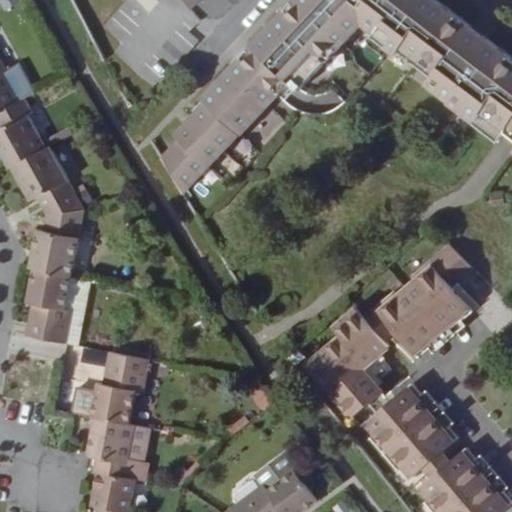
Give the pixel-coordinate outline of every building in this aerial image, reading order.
[(296,0),(252,50),(252,51),(237,66),(206,99),(209,103),(179,133),(185,140),(168,158),(188,190),(240,132),(243,135),(281,94),(294,80),(300,87),(302,89),(360,27),(364,23),(378,34),(375,37),(387,45),(387,49),(396,55),(399,51),(432,77),(426,83),(448,99),(445,102),(497,142),(502,136),(511,121),(511,56),(436,0),(296,0)] [(189,0),(195,10),(204,0),(189,0)] [(364,23),(360,27),(375,37),(378,34),(364,23)] [(233,62),(237,66),(252,51),(248,47),(233,62)] [(0,114),(20,103),(4,74),(9,72),(0,56),(0,114)] [(294,80),(281,94),(287,99),(300,87),(294,80)] [(35,113),(27,99),(20,103),(0,114),(0,126),(2,130),(0,131),(0,144),(14,168),(15,167),(49,148),(31,116),(35,113)] [(511,121),(502,136),(511,143),(511,121)] [(15,167),(34,201),(41,197),(52,216),(88,209),(53,146),(49,148),(15,167)] [(89,209),(88,209),(52,216),(48,231),(42,230),(34,267),(39,269),(76,276),(89,209)] [(479,267),(456,244),(446,252),(469,277),(479,267)] [(469,277),(446,252),(418,277),(422,282),(413,291),(404,298),(400,293),(370,319),(348,339),(352,344),(319,371),(360,419),(362,418),(370,427),(377,421),(386,433),(415,465),(424,476),(436,465),(455,449),(471,435),(462,424),(456,428),(443,413),(430,398),(435,394),(425,382),(409,396),(401,403),(400,404),(387,389),(375,374),(376,367),(391,354),(399,348),(395,343),(405,334),(427,359),(438,349),(433,343),(448,329),(463,316),(468,321),(479,311),(466,297),(459,288),(458,287),(469,277)] [(69,309),(76,276),(39,269),(31,303),(37,305),(31,336),(70,344),(77,311),(69,309)] [(95,280),(76,276),(69,309),(77,311),(70,344),(71,344),(83,346),(95,280)] [(422,282),(418,277),(409,286),(413,291),(422,282)] [(464,283),(459,288),(466,297),(472,292),(464,283)] [(413,291),(409,286),(400,293),(404,298),(413,291)] [(341,331),(348,339),(370,319),(363,312),(341,331)] [(472,325),(468,321),(463,316),(448,329),(457,340),(472,325)] [(442,354),(457,340),(448,329),(433,343),(438,349),(442,354)] [(316,367),(319,371),(352,344),(348,339),(338,348),(335,345),(315,362),(317,366),(316,367)] [(135,357),(155,361),(158,345),(138,341),(135,357)] [(150,396),(156,361),(155,361),(135,357),(116,353),(110,385),(104,384),(98,419),(102,420),(135,427),(142,394),(150,396)] [(396,361),(391,354),(376,367),(375,374),(387,389),(393,384),(388,378),(394,371),(390,366),(396,361)] [(440,389),(435,394),(430,398),(443,413),(453,405),(440,389)] [(396,397),(401,403),(409,396),(404,390),(396,397)] [(453,405),(443,413),(456,428),(462,424),(467,420),(453,405)] [(142,428),(135,427),(102,420),(95,459),(103,461),(101,474),(104,474),(136,481),(139,467),(134,466),(142,428)] [(142,428),(136,460),(150,463),(157,431),(142,428)] [(407,472),(415,465),(386,433),(379,439),(407,472)] [(480,445),(464,459),(445,476),(433,486),(441,496),(455,511),(511,511),(511,492),(499,478),(485,462),(490,458),(480,445)] [(464,459),(455,449),(436,465),(445,476),(464,459)] [(495,453),(490,458),(485,462),(499,478),(509,469),(495,453)] [(511,472),(509,469),(499,478),(511,492),(511,472)] [(309,511),(323,501),(300,471),(274,492),(268,486),(235,511),(309,511)] [(136,511),(142,482),(136,481),(104,474),(98,508),(103,509),(102,511),(136,511)] [(455,511),(441,496),(433,503),(441,511),(455,511)]
